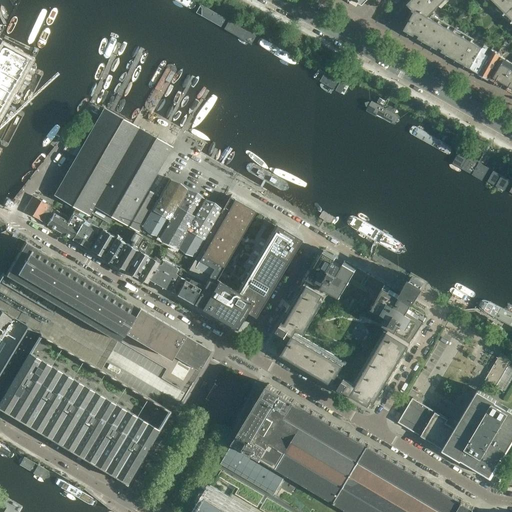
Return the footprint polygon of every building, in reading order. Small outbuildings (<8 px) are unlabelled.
[(193,0),(174,0),(190,9),(191,9),(192,9),(193,9),(194,9),(194,8),(195,8),(195,7),(196,6),(196,5),(196,4),(196,3),(196,2),(195,1),(193,0)] [(410,0),(407,4),(408,5),(407,5),(407,6),(407,7),(408,8),(408,9),(409,9),(410,9),(411,9),(412,8),(413,9),(412,10),(414,12),(416,9),(429,16),(439,6),(441,7),(448,0),(410,0)] [(511,0),(492,0),(511,19),(511,0)] [(225,19),(200,5),(195,13),(220,28),(225,19)] [(428,43),(440,22),(429,16),(416,9),(414,12),(412,10),(403,26),(405,27),(404,30),(414,36),(416,33),(419,36),(418,38),(428,43)] [(229,21),(225,29),(252,45),(257,36),(229,21)] [(451,57),(463,36),(454,31),(456,28),(450,25),(449,28),(440,22),(428,43),(451,57)] [(472,68),(483,47),(463,36),(451,57),(472,68)] [(260,44),(260,45),(268,51),(293,65),(294,65),(295,65),(296,65),(297,65),(298,64),(299,64),(299,63),(299,62),(299,61),(299,60),(299,59),(298,59),(298,58),(297,57),(273,43),(264,39),(263,39),(262,40),(261,41),(260,42),(260,43),(260,44)] [(489,78),(505,50),(508,45),(505,43),(498,52),(492,49),(489,55),(479,72),(489,78)] [(479,72),(489,55),(485,53),(489,47),(484,45),(483,47),(472,68),(479,72)] [(0,109),(25,64),(27,61),(26,59),(25,57),(23,56),(6,46),(4,46),(3,46),(1,47),(0,48),(0,109)] [(511,53),(505,50),(489,78),(497,82),(511,91),(511,53)] [(319,70),(314,79),(345,96),(350,88),(319,70)] [(367,112),(397,127),(403,114),(375,99),(366,103),(367,112)] [(146,189),(171,145),(112,113),(103,107),(54,195),(78,209),(79,207),(81,206),(88,210),(91,204),(94,206),(113,217),(126,225),(139,232),(159,196),(152,192),(146,189)] [(450,157),(455,148),(417,125),(412,134),(450,157)] [(482,182),(490,168),(460,150),(452,164),(482,182)] [(511,180),(493,170),(486,183),(506,195),(511,184),(511,180)] [(227,270),(259,214),(255,211),(234,199),(235,198),(231,196),(230,197),(229,196),(222,209),(169,179),(142,227),(194,257),(196,258),(192,265),(191,265),(187,272),(187,271),(175,293),(201,308),(217,281),(216,280),(223,267),(227,270)] [(46,210),(48,205),(33,196),(24,211),(40,220),(44,213),(46,210)] [(72,239),(84,219),(73,212),(68,222),(53,213),(53,214),(51,218),(47,224),(72,239)] [(47,224),(51,218),(44,213),(40,220),(47,224)] [(354,217),(349,220),(348,226),(400,255),(406,254),(405,247),(354,217)] [(102,257),(115,236),(114,236),(102,229),(103,229),(102,229),(96,239),(93,238),(99,228),(95,225),(97,222),(90,218),(88,221),(84,219),(72,239),(87,248),(87,247),(90,249),(90,250),(91,250),(102,257)] [(255,316),(300,241),(301,239),(290,233),(289,235),(285,232),(286,230),(276,224),(236,291),(218,280),(217,281),(201,308),(224,322),(225,321),(228,323),(227,323),(235,328),(240,320),(241,317),(242,317),(246,311),(255,316)] [(129,235),(132,229),(126,227),(123,232),(129,235)] [(123,268),(135,248),(142,236),(135,232),(130,240),(133,242),(131,245),(124,242),(112,263),(113,263),(123,269),(123,268)] [(112,263),(124,242),(119,239),(121,237),(116,234),(115,236),(102,257),(103,257),(112,262),(112,263)] [(138,308),(111,292),(25,241),(6,274),(119,341),(124,332),(170,359),(172,355),(197,370),(200,366),(202,367),(206,360),(211,351),(185,334),(139,307),(138,308)] [(137,277),(149,256),(143,253),(144,250),(140,248),(127,270),(126,270),(136,276),(136,277),(137,277)] [(415,335),(426,318),(425,317),(425,318),(424,317),(424,315),(423,314),(422,312),(421,311),(419,310),(417,310),(411,306),(419,292),(423,286),(422,286),(410,280),(407,285),(402,294),(345,260),(342,265),(334,261),(336,257),(325,250),(324,250),(310,274),(308,278),(310,279),(307,284),(305,283),(306,283),(305,282),(304,284),(299,293),(301,294),(300,296),(298,295),(297,297),(292,305),(293,306),(292,308),(291,307),(290,309),(285,318),(286,319),(285,320),(283,319),(277,330),(286,335),(288,332),(293,335),(282,354),(332,384),(338,375),(344,378),(339,387),(372,407),(409,344),(407,343),(410,338),(412,339),(415,335)] [(146,282),(149,278),(159,259),(155,256),(153,258),(149,256),(137,277),(146,282)] [(167,288),(179,267),(161,256),(159,259),(149,278),(167,288)] [(175,293),(187,271),(179,267),(167,288),(175,293)] [(447,290),(471,303),(473,298),(451,284),(446,286),(447,290)] [(511,315),(483,300),(478,304),(478,309),(511,327),(511,315)] [(0,401),(40,333),(0,309),(0,401)] [(169,409),(40,333),(0,401),(0,408),(15,417),(125,482),(126,483),(126,482),(133,471),(134,470),(133,470),(140,459),(141,458),(147,447),(148,446),(154,435),(155,435),(155,434),(162,423),(162,422),(169,411),(170,410),(169,409)] [(495,389),(511,360),(511,359),(501,353),(483,382),(495,389)] [(464,501),(424,477),(424,478),(423,478),(416,474),(416,473),(415,473),(416,472),(350,433),(349,434),(342,430),(343,429),(294,399),(283,393),(281,392),(270,385),(271,385),(268,384),(267,386),(264,385),(261,389),(264,391),(257,403),(256,403),(245,423),(236,438),(233,442),(218,468),(221,470),(217,477),(238,489),(235,494),(257,508),(261,502),(263,503),(259,509),(264,511),(471,511),(474,507),(464,501)] [(492,478),(511,443),(511,409),(509,408),(508,408),(496,401),(496,400),(479,390),(479,389),(478,389),(478,390),(477,390),(455,428),(446,423),(449,419),(413,398),(398,422),(442,449),(442,450),(443,450),(460,460),(461,460),(473,467),(473,468),(490,478),(491,478),(492,478)] [(0,451),(14,460),(15,460),(16,460),(17,460),(18,459),(18,458),(19,458),(19,457),(19,456),(18,456),(18,455),(0,443),(0,451)] [(26,458),(21,466),(46,481),(51,473),(26,458)] [(83,492),(66,482),(62,488),(79,499),(83,492)] [(250,511),(247,510),(248,510),(247,509),(246,508),(245,508),(239,505),(239,504),(238,504),(237,503),(236,503),(236,504),(237,504),(235,507),(227,502),(229,500),(230,500),(230,499),(229,499),(230,498),(229,498),(228,498),(227,498),(221,494),(221,493),(220,492),(220,493),(219,492),(219,493),(212,489),(213,489),(212,488),(211,487),(210,489),(206,495),(205,497),(201,504),(200,506),(196,511),(250,511)]
